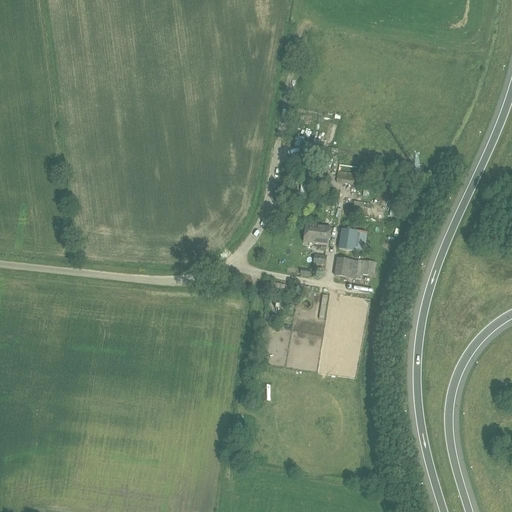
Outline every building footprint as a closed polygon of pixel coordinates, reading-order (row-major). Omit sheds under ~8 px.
[(358,186),(360,169),(339,166),(336,183),(358,186)] [(323,201),(311,199),(309,208),(322,210),(323,201)] [(358,216),(360,206),(346,204),(344,214),(358,216)] [(319,218),(318,226),(306,225),(304,243),(328,246),(330,228),(332,217),(326,216),(323,216),(322,218),(319,218)] [(356,231),(341,229),(338,250),(364,253),(368,226),(357,224),(356,231)] [(315,255),(314,265),(325,267),(327,256),(315,255)] [(357,262),(337,259),(334,276),(360,280),(361,275),(374,277),(376,263),(362,261),(358,261),(357,262)] [(327,296),(323,295),(319,320),(324,320),(327,296)] [(273,316),(264,315),(262,325),(270,327),(273,316)]
